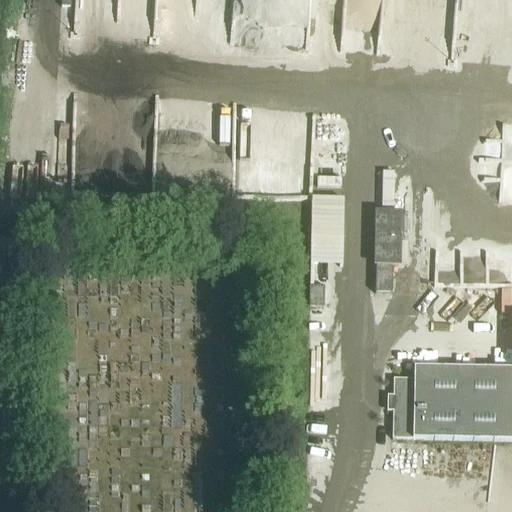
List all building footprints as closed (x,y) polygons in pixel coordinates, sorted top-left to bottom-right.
[(374,269),(376,269),(375,295),(392,295),(392,269),(400,269),(401,214),(374,214),(374,269)] [(47,269),(46,248),(32,248),(33,270),(47,269)] [(310,294),(324,294),(325,273),(310,272),(310,294)] [(392,441),(511,443),(511,372),(414,370),(413,382),(393,381),(392,441)] [(0,440),(0,511),(7,511),(11,441),(0,440)]
